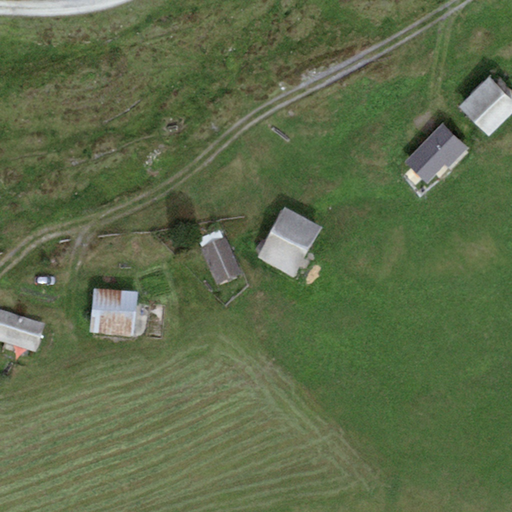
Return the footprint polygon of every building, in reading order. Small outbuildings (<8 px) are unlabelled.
[(511,97),(490,76),(459,109),(487,135),(511,109),(511,97)] [(441,124),(405,162),(426,182),(443,164),(447,168),(467,147),(441,124)] [(322,238),(282,217),(258,265),(297,285),(322,238)] [(225,244),(202,254),(217,289),(240,279),(225,244)] [(137,300),(93,296),(89,340),(133,344),(137,300)] [(45,327),(0,312),(0,344),(36,356),(45,327)]
